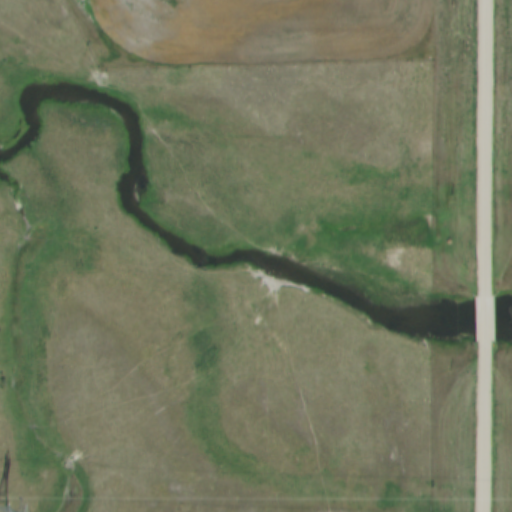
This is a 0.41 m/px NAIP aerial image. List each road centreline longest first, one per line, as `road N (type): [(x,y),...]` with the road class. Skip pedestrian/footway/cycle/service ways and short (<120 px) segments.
road 1 (residential): [(485,290),(486,0)]
road 2 (residential): [(484,511),(485,336)]
